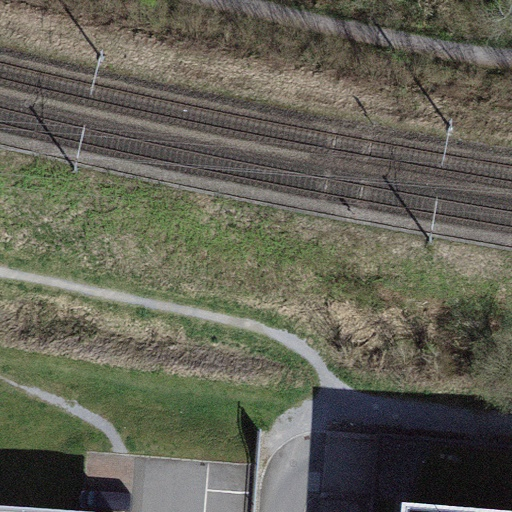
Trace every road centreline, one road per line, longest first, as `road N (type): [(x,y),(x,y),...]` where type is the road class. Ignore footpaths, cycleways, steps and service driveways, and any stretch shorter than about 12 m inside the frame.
road 1 (track): [(511,55),(435,47),(218,0)]
road 2 (residential): [(281,511),(288,468),(311,459),(377,464)]
